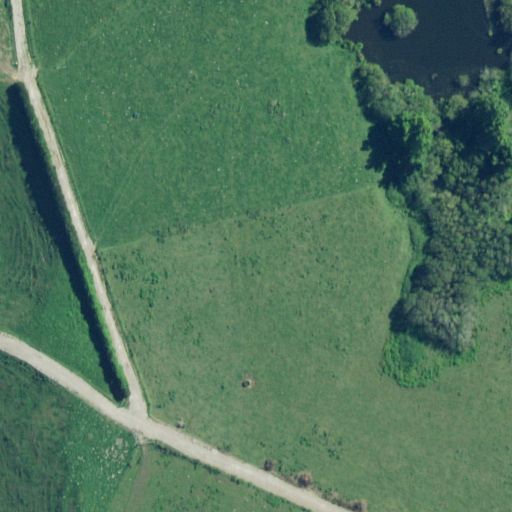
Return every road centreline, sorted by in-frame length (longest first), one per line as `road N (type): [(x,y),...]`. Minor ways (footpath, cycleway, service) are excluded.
road 1 (track): [(15,0),(25,78),(143,427)]
road 2 (track): [(333,511),(143,427),(0,344)]
